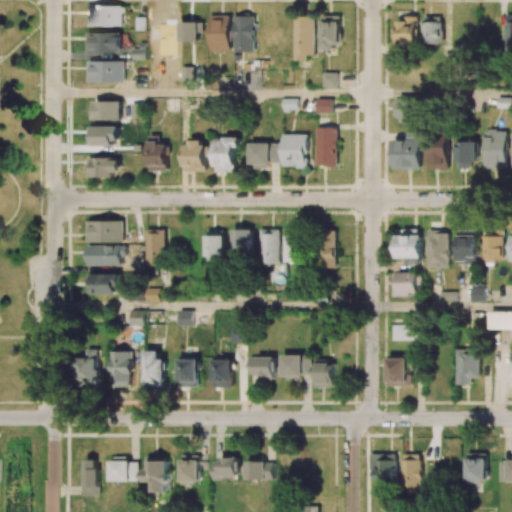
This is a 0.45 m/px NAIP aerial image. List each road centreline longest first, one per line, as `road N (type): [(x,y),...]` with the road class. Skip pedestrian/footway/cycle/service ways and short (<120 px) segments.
road 1 (residential): [(352,511),(352,444),(371,400),(372,0)]
road 2 (residential): [(511,419),(0,418)]
road 3 (residential): [(54,511),(55,0)]
road 4 (residential): [(511,200),(55,200)]
